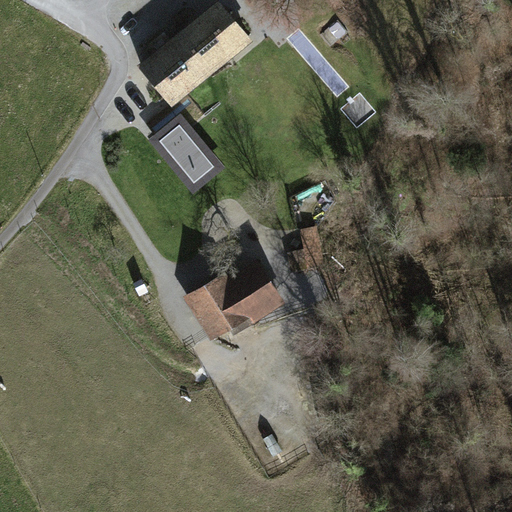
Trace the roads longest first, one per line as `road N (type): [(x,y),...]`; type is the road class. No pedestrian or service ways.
road 1 (unclassified): [(57,0),(116,39),(124,67),(0,243)]
road 2 (track): [(310,293),(124,67)]
